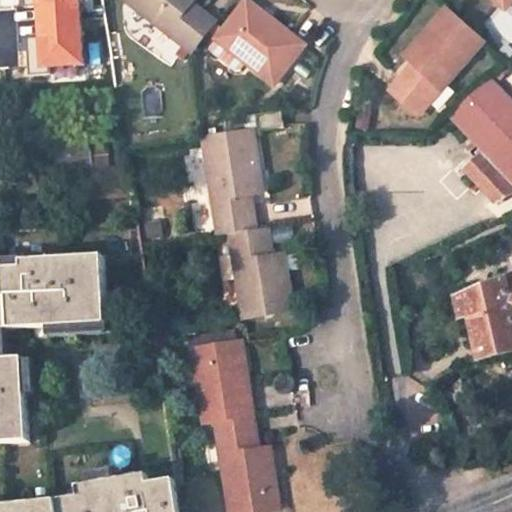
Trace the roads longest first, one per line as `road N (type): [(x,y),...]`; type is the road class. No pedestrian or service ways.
road 1 (residential): [(358,25),(329,91),(325,162),(352,351),(328,376)]
road 2 (unknown): [(450,511),(389,169)]
